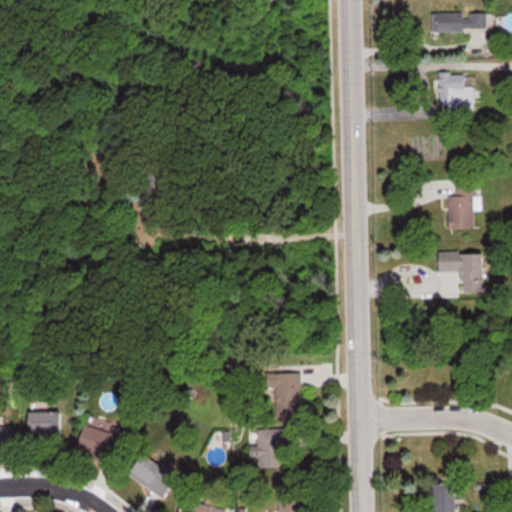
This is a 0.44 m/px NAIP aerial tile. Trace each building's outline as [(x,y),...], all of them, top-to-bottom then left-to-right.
[(434,32),(494,32),(494,12),(434,12),(434,32)] [(442,73),(442,109),(475,109),(475,73),(442,73)] [(451,196),(451,220),(476,220),(476,179),(456,179),(456,196),(451,196)] [(486,291),(487,251),(443,250),(442,271),(466,272),(466,291),(486,291)] [(271,372),(271,415),(303,416),(304,373),(271,372)] [(66,410),(31,411),(31,433),(66,433),(66,410)] [(0,442),(15,442),(15,419),(0,418),(0,442)] [(87,422),(79,451),(123,462),(131,434),(87,422)] [(285,466),(285,451),(301,451),(301,427),(256,427),(256,466),(285,466)] [(165,498),(182,477),(154,456),(138,477),(165,498)] [(436,511),(457,511),(457,482),(437,482),(436,511)] [(280,511),(304,511),(305,498),(281,498),(280,511)] [(229,511),(230,510),(196,499),(191,511),(229,511)]
